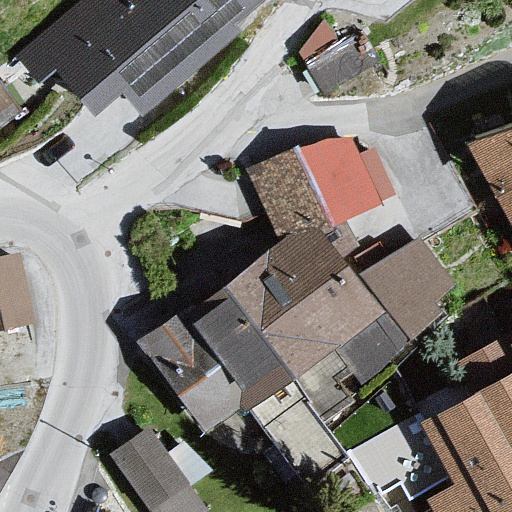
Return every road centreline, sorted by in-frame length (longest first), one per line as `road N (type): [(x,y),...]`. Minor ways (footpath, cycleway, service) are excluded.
road 1 (residential): [(511,65),(391,110),(288,117),(234,104)]
road 2 (tertiary): [(65,245),(90,289),(90,337),(41,511)]
road 3 (residential): [(65,245),(234,104)]
road 4 (residential): [(234,104),(315,0)]
